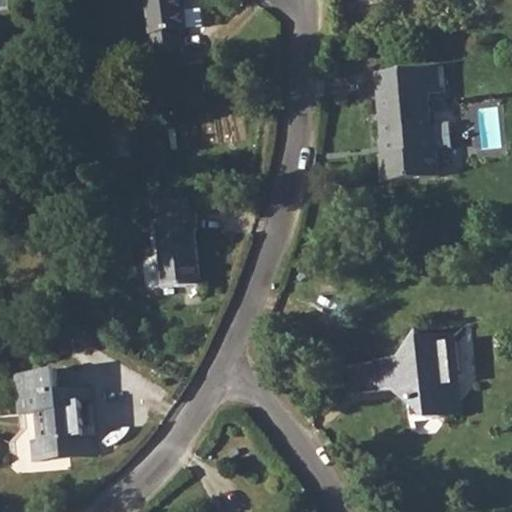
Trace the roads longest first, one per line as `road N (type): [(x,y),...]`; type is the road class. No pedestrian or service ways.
road 1 (residential): [(230,363),(287,214),(310,31),(301,0)]
road 2 (residential): [(107,511),(156,470),(230,363)]
road 3 (residential): [(230,363),(338,511)]
